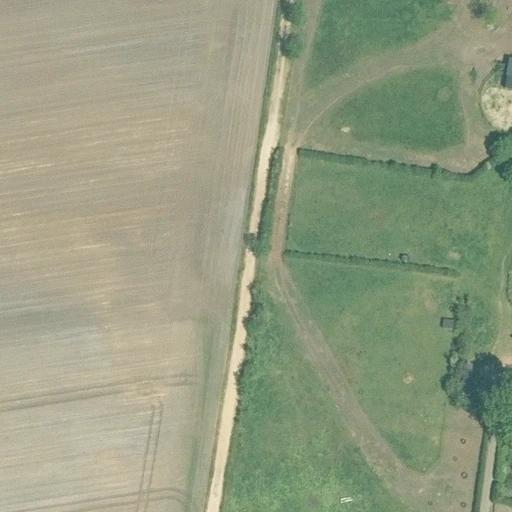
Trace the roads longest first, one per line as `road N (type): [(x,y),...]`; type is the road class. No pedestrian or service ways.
road 1 (track): [(207,511),(285,0)]
road 2 (track): [(483,511),(501,371)]
